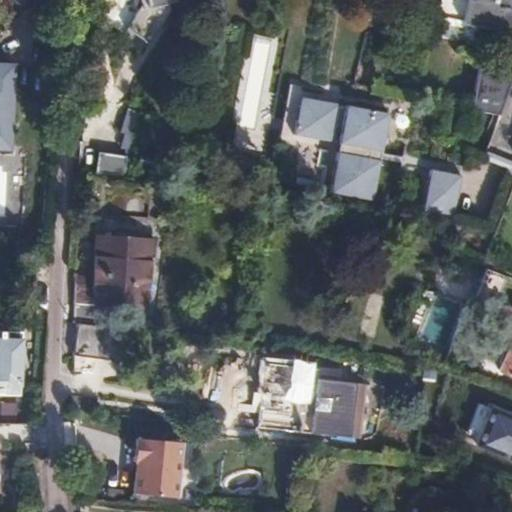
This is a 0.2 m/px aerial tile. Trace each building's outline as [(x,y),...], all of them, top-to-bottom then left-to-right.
[(131,33),(153,46),(174,12),(170,0),(140,0),(141,2),(147,6),(131,33)] [(511,33),(511,57),(511,59),(511,58),(511,0),(443,0),(440,17),(481,27),(511,33)] [(478,43),(481,27),(440,17),(436,33),(478,43)] [(373,30),(371,30),(369,29),(357,86),(369,88),(381,32),(373,30)] [(511,87),(511,58),(511,59),(509,65),(484,61),(473,112),(501,117),(511,87)] [(0,146),(10,147),(12,64),(0,63),(0,146)] [(378,113),(303,101),(297,140),(343,147),(335,196),(379,203),(392,124),(377,121),(378,113)] [(393,115),(378,113),(377,121),(392,124),(393,115)] [(117,178),(118,155),(97,154),(96,177),(117,178)] [(0,217),(6,217),(8,167),(0,166),(0,217)] [(467,175),(436,170),(429,211),(461,216),(467,175)] [(72,323),(112,328),(113,305),(145,307),(149,245),(124,244),(124,225),(97,224),(94,277),(74,276),(72,323)] [(511,340),(500,371),(511,375),(511,309),(495,303),(489,320),(497,323),(494,331),(511,337),(511,340)] [(0,395),(20,396),(22,335),(0,333),(0,395)] [(264,364),(256,431),(352,442),(359,385),(335,382),(336,372),(264,364)] [(511,417),(490,408),(474,445),(511,461),(511,417)] [(135,471),(132,492),(176,497),(183,443),(137,437),(134,461),(139,461),(138,471),(135,471)]
